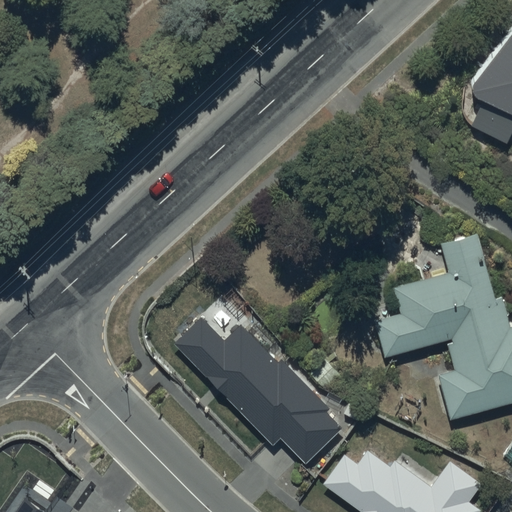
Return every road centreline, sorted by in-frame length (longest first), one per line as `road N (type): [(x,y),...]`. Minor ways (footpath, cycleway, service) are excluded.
road 1 (unclassified): [(31,325),(392,0)]
road 2 (residential): [(31,325),(213,511)]
